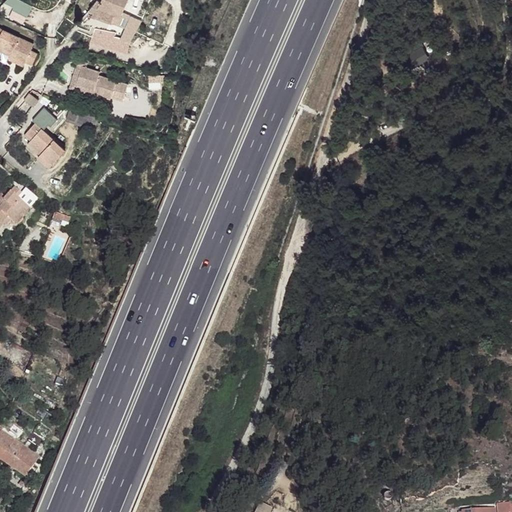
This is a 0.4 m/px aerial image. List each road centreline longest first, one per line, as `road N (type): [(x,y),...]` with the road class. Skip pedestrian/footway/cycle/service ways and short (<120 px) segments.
road 1 (motorway): [(107,511),(321,0)]
road 2 (motorway): [(273,0),(60,511)]
road 3 (unknown): [(0,125),(50,59),(50,26),(68,0)]
